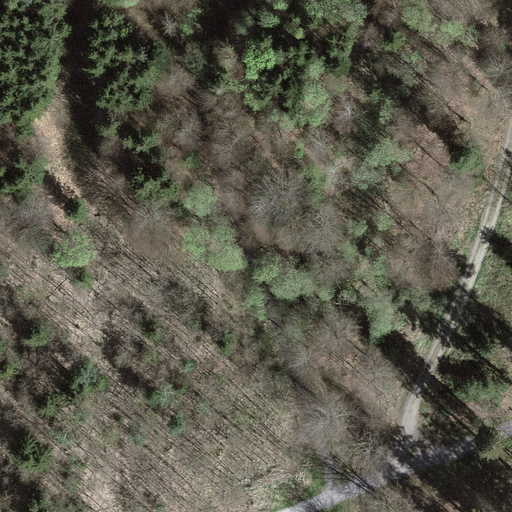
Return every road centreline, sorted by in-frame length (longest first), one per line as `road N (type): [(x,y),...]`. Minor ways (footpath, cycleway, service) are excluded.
road 1 (track): [(330,495),(197,127),(209,26),(234,0)]
road 2 (track): [(348,511),(481,201),(511,46)]
road 3 (track): [(289,511),(511,429)]
